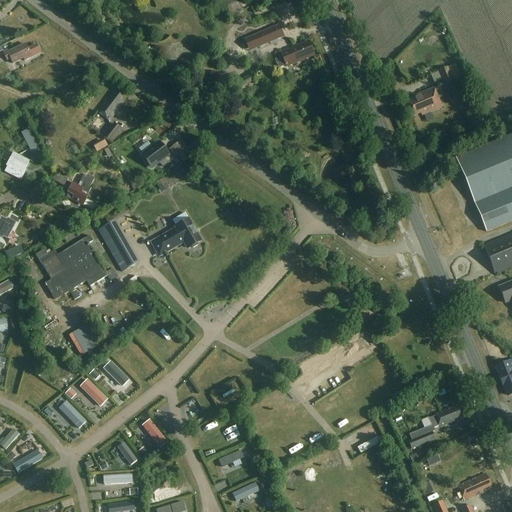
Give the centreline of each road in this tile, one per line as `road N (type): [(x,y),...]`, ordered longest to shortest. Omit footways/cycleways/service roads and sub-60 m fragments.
road 1 (unclassified): [(423,238),(380,252),(355,243),(31,0)]
road 2 (primary): [(423,238),(325,0)]
road 3 (primary): [(511,450),(423,238)]
